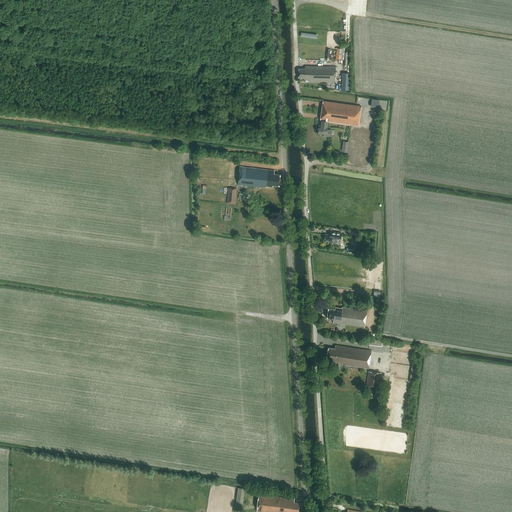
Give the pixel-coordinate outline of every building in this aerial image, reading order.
[(335,82),(335,67),(305,66),(305,69),(299,69),(298,78),(305,79),(305,80),(310,80),(310,82),(335,82)] [(320,128),(318,128),(318,134),(319,134),(319,135),(322,134),(324,134),(324,137),(331,136),(331,130),(327,130),(327,127),(326,128),(327,121),(358,125),(361,105),(323,100),(320,120),(321,120),(320,128)] [(264,188),(264,187),(267,187),(267,186),(273,187),(273,185),(279,186),(281,175),(274,174),(275,171),(240,167),(238,185),(264,188)] [(235,204),(237,189),(228,188),(227,203),(235,204)] [(325,235),(324,241),(332,242),(331,243),(336,244),(337,239),(340,239),(341,233),(333,232),(332,236),(325,235)] [(364,327),(366,311),(342,307),(342,309),(335,308),(335,310),(329,309),(327,318),(334,319),(333,323),(364,327)] [(368,369),(371,351),(335,345),(335,349),(329,348),(327,359),(333,360),(333,362),(339,363),(339,364),(368,369)] [(378,388),(380,373),(368,371),(365,386),(378,388)] [(245,488),(238,487),(236,503),(243,504),(245,488)] [(299,511),(300,503),(294,502),(295,498),(258,494),(256,511),(262,511),(299,511)]
